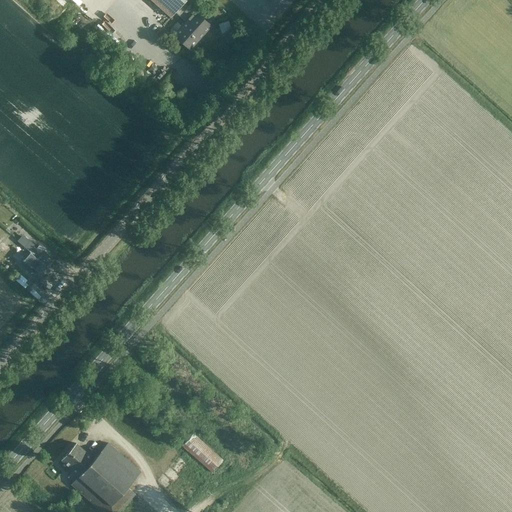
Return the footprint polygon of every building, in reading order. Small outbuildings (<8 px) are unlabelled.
[(193,12),(184,3),(186,0),(149,0),(170,18),(175,13),(185,21),(172,35),(190,51),(212,26),(194,11),(193,12)] [(227,42),(236,39),(228,19),(219,23),(227,42)] [(36,258),(41,253),(33,247),(34,246),(28,241),(28,242),(23,238),(20,242),(24,246),(19,252),(25,257),(29,251),(36,258)] [(45,250),(37,259),(48,268),(54,261),(48,255),(50,254),(45,250)] [(41,276),(48,268),(37,259),(29,268),(33,272),(35,270),(41,276)] [(212,472),(223,460),(193,434),(182,446),(212,472)] [(127,487),(140,472),(108,443),(94,459),(76,443),(61,460),(74,471),(68,478),(73,482),(71,484),(102,511),(118,511),(135,493),(127,487)] [(184,505),(207,479),(180,455),(157,481),(184,505)]
